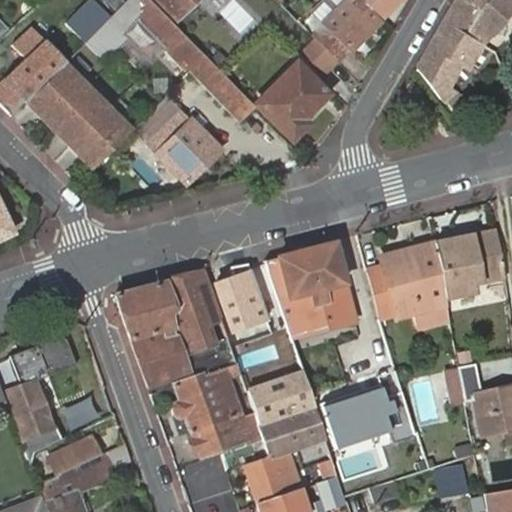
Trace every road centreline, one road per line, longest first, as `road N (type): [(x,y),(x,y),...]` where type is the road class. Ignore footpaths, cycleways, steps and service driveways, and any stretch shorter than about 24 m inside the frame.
road 1 (residential): [(100,269),(360,194)]
road 2 (residential): [(166,511),(83,275)]
road 3 (residential): [(434,0),(358,126),(352,152),(360,194)]
road 4 (residential): [(0,140),(72,212),(100,269)]
road 5 (residential): [(360,194),(511,155)]
